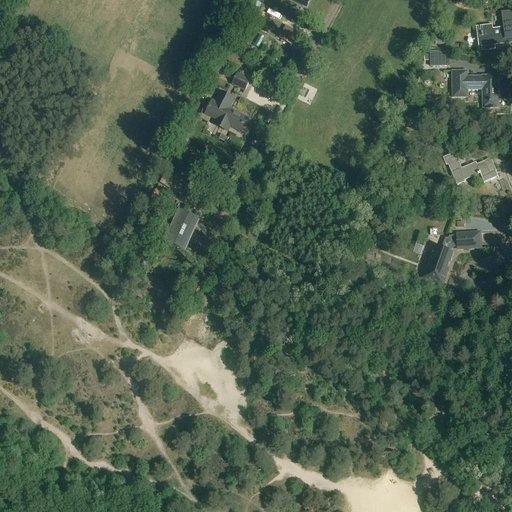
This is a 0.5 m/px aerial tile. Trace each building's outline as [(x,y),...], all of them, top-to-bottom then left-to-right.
[(476,28),(479,52),(493,50),(493,46),(511,44),(511,13),(502,14),(504,29),(493,31),(492,26),(480,28),(476,28)] [(298,34),(286,27),(284,32),(287,33),(282,40),(288,44),(290,41),(293,42),(298,34)] [(424,55),(424,62),(430,61),(430,67),(450,67),(449,53),(430,54),(430,55),(424,55)] [(467,78),(467,72),(452,73),(453,99),(468,98),(467,91),(483,91),(483,109),(498,109),(497,77),(482,77),(482,78),(467,78)] [(232,85),(245,92),(251,81),(238,74),(232,85)] [(228,133),(229,130),(230,128),(240,133),(248,118),(230,109),(231,107),(235,98),(220,91),(215,102),(212,100),(204,115),(215,121),(212,126),(228,133)] [(403,115),(399,129),(406,131),(407,129),(418,132),(421,119),(403,115)] [(461,170),(454,154),(443,159),(446,166),(448,165),(457,186),(464,183),(463,181),(480,175),(482,179),(495,173),(498,178),(490,160),(477,166),(476,163),(461,170)] [(198,181),(172,165),(160,184),(186,200),(198,181)] [(161,203),(165,195),(156,191),(152,199),(161,203)] [(179,210),(169,230),(164,243),(184,252),(190,240),(199,219),(179,210)] [(480,249),(480,234),(457,235),(457,239),(445,240),(441,250),(436,248),(427,271),(425,270),(422,279),(442,286),(448,269),(447,269),(449,263),(447,263),(450,253),(451,251),(452,250),(454,249),(455,248),(457,248),(457,250),(480,249)]
